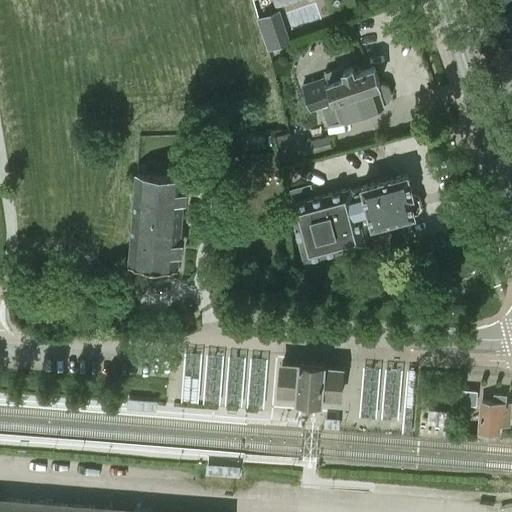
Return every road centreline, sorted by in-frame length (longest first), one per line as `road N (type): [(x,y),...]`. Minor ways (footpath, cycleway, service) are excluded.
road 1 (unclassified): [(18,341),(105,345),(268,327),(511,344)]
road 2 (secondary): [(511,219),(443,0)]
